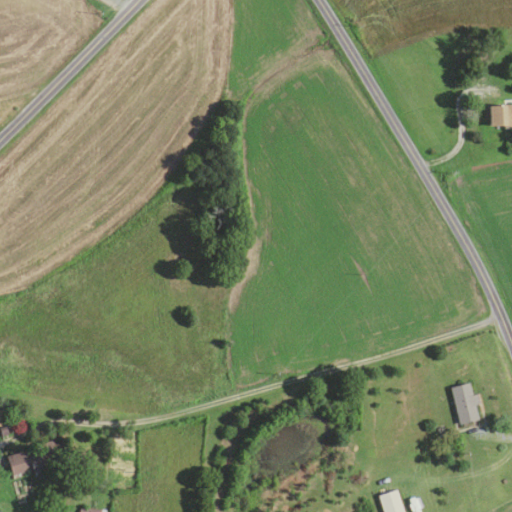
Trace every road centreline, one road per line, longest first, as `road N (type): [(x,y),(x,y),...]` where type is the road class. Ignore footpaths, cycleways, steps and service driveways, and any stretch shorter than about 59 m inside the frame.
road 1 (residential): [(511,346),(469,252),(317,0)]
road 2 (residential): [(0,138),(138,0)]
